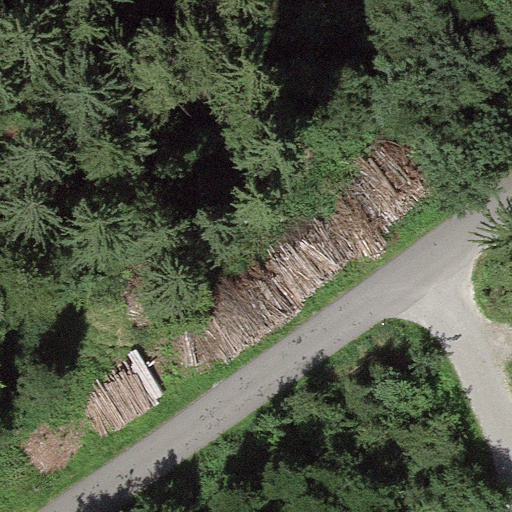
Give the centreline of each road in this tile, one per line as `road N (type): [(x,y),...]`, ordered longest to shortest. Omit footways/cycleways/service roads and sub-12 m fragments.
road 1 (unclassified): [(79,511),(511,205)]
road 2 (track): [(428,267),(511,449)]
